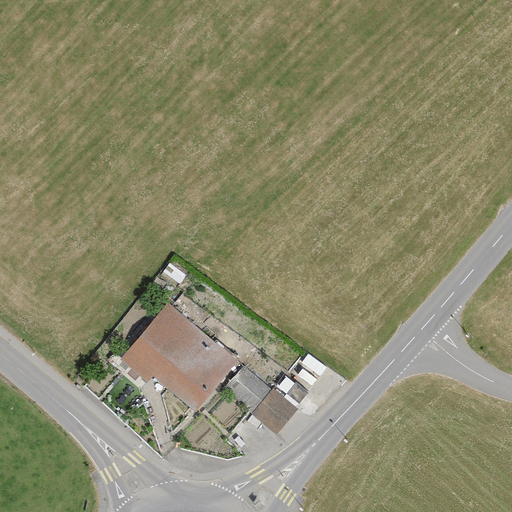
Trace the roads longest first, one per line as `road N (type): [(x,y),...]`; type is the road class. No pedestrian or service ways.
road 1 (residential): [(420,330),(253,511)]
road 2 (residential): [(0,354),(163,503)]
road 3 (residential): [(511,223),(420,330)]
